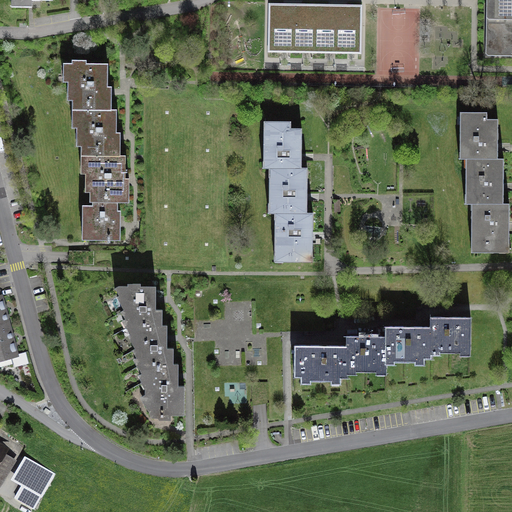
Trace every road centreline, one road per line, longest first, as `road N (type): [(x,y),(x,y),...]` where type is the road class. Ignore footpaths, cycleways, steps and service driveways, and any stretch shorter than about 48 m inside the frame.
road 1 (residential): [(511,414),(173,470),(123,457),(90,436)]
road 2 (residential): [(90,436),(48,379),(0,197)]
